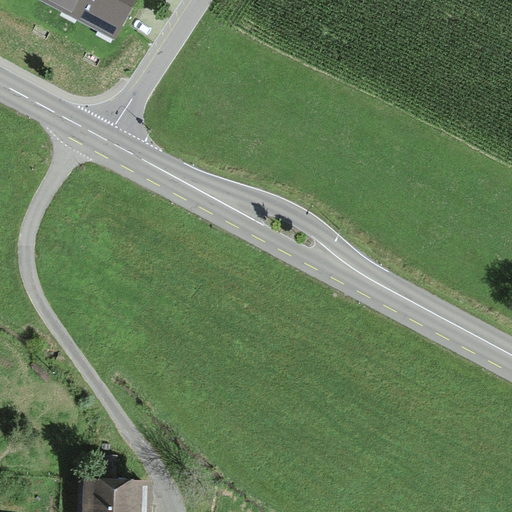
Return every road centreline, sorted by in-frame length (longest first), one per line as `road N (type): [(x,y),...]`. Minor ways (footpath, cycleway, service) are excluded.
road 1 (tertiary): [(105,140),(511,355)]
road 2 (residential): [(194,0),(105,140)]
